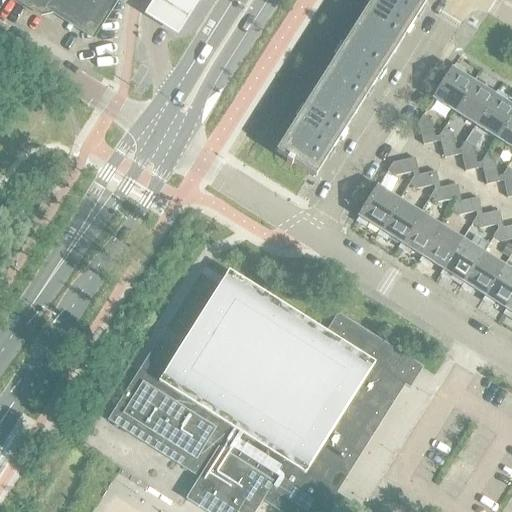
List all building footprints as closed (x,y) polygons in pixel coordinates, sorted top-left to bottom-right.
[(17,0),(39,14),(47,0),(48,0),(90,26),(105,0),(17,0)] [(154,0),(142,20),(176,41),(201,0),(154,0)] [(393,54),(426,0),(372,0),(354,30),(393,54)] [(354,30),(315,91),(354,116),(393,54),(354,30)] [(434,100),(454,112),(474,81),(474,80),(472,83),(460,76),(462,73),(452,67),(432,100),(433,100),(434,100)] [(454,112),(475,126),(495,94),(493,96),(482,89),(484,87),(474,81),(454,112)] [(315,177),(354,116),(315,91),(276,152),(308,173),(315,177)] [(475,126),(496,139),(511,113),(511,107),(503,102),(504,100),(495,94),(475,126)] [(511,148),(511,113),(496,139),(511,148)] [(423,115),(417,123),(422,144),(437,141),(436,136),(434,136),(430,119),(423,115)] [(438,136),(436,136),(437,141),(440,141),(443,158),(459,154),(458,148),(455,149),(451,132),(443,127),(438,136)] [(458,148),(459,154),(460,154),(464,171),(479,168),(478,162),(476,163),(473,146),(465,141),(460,147),(458,148)] [(480,161),(478,162),(479,168),(481,167),(485,184),(500,181),(499,176),(497,176),(493,159),(485,154),(480,161)] [(412,171),(412,173),(417,172),(414,157),(393,162),(387,171),(394,175),(412,171)] [(499,176),(500,181),(502,180),(506,197),(511,196),(511,170),(506,167),(501,175),(499,176)] [(418,174),(417,172),(412,173),(413,175),(407,184),(414,188),(433,185),(433,187),(439,186),(436,170),(418,174)] [(454,199),(454,200),(459,199),(457,184),(439,188),(439,186),(433,187),(434,189),(428,198),(436,203),(454,199)] [(378,233),(398,201),(378,189),(378,188),(377,187),(356,220),(366,226),(367,223),(379,231),(378,233)] [(460,201),(459,199),(454,200),(454,202),(449,210),(457,215),(475,211),(475,214),(481,212),(477,197),(460,201)] [(398,201),(378,233),(387,239),(388,236),(400,244),(399,246),(399,247),(419,215),(398,201)] [(496,225),(496,227),(501,226),(498,210),(481,214),(481,212),(475,214),(475,216),(470,224),(478,229),(496,225)] [(420,260),(440,228),(419,215),(399,247),(408,252),(409,250),(421,257),(420,260)] [(511,225),(502,228),(501,226),(496,227),(497,229),(491,237),(500,242),(511,238),(511,225)] [(442,270),(461,241),(440,228),(420,260),(429,266),(431,263),(442,270)] [(462,286),(482,254),(461,241),(442,270),(441,273),(450,279),(452,276),(463,284),(462,286)] [(508,256),(511,249),(511,247),(507,244),(502,252),(508,256)] [(483,299),(503,267),(482,254),(462,286),(471,292),(473,289),(484,297),(483,299)] [(511,273),(503,267),(483,299),(493,306),(494,303),(505,310),(511,299),(511,273)] [(415,364),(422,369),(423,368),(397,351),(396,353),(337,316),(338,314),(337,314),(325,333),(228,272),(186,339),(178,351),(158,339),(160,341),(133,383),(131,382),(107,421),(199,479),(186,500),(205,511),(253,511),(262,499),(282,511),(347,511),(353,504),(352,503),(347,511),(330,500),(415,364)]
